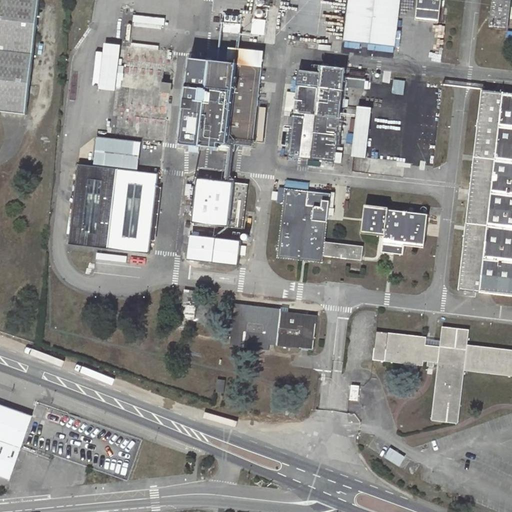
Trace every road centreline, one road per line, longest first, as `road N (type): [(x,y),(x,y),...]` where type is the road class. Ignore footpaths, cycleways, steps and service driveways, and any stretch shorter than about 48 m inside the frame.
road 1 (secondary): [(329,475),(0,352)]
road 2 (secondary): [(0,368),(220,453)]
road 3 (residential): [(14,511),(208,494)]
